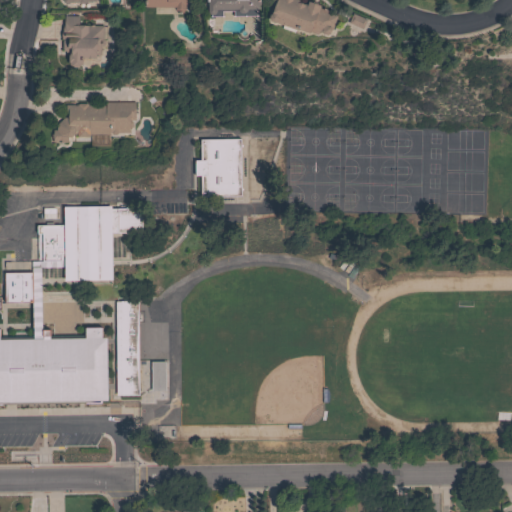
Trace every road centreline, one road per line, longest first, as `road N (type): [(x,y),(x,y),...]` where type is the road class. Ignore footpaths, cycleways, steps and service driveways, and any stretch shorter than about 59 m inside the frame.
road 1 (residential): [(511,472),(0,480)]
road 2 (residential): [(375,0),(423,21),(471,21),(511,3)]
road 3 (residential): [(0,132),(17,95),(26,0)]
